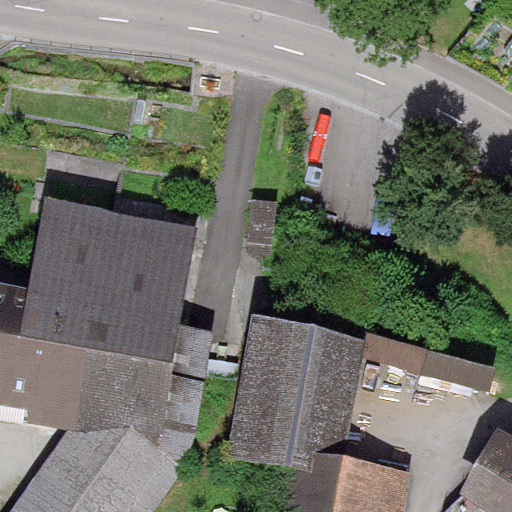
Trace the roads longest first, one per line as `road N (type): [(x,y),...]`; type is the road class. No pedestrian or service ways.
road 1 (tertiary): [(511,149),(418,95),(295,49),(105,12),(0,1)]
road 2 (unknown): [(423,511),(441,464),(467,435),(511,412)]
